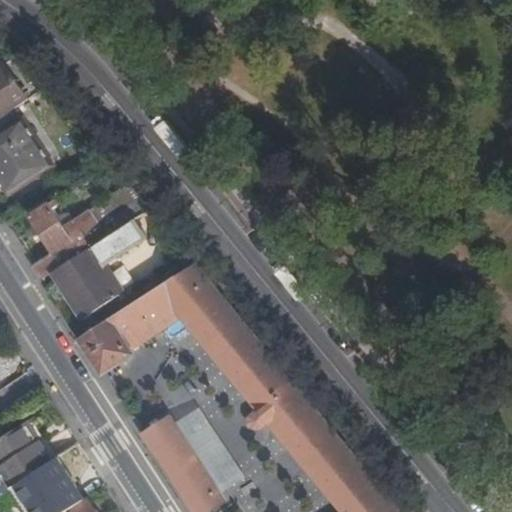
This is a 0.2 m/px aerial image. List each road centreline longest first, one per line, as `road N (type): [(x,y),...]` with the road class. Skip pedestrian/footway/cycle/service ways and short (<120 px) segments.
road 1 (primary): [(454,511),(83,67),(0,0)]
road 2 (primary): [(0,265),(159,511)]
